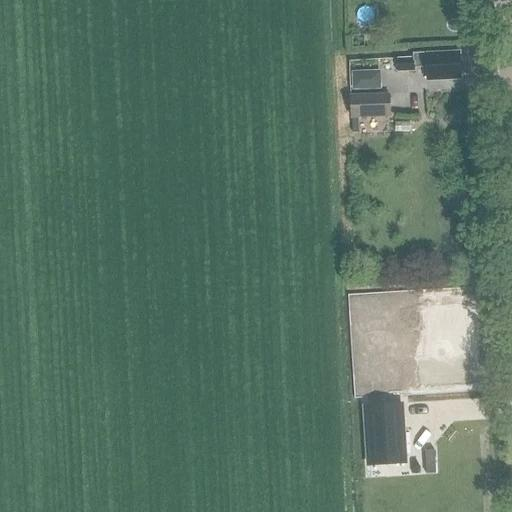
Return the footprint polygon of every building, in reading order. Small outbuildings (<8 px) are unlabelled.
[(459,53),(426,55),(426,53),(413,53),(413,58),(378,59),(378,70),(398,69),(398,71),(414,70),(414,67),(426,66),(426,79),(461,77),(459,53)] [(350,97),(351,119),(391,118),(391,96),(350,97)] [(469,200),(463,192),(452,200),(457,208),(469,200)] [(375,316),(402,314),(401,297),(374,299),(375,316)] [(477,379),(476,346),(464,347),(462,308),(431,310),(433,348),(420,349),(422,382),(477,379)] [(401,349),(401,330),(392,330),(392,319),(379,319),(378,348),(401,349)] [(405,462),(402,404),(363,407),(367,465),(405,462)]
